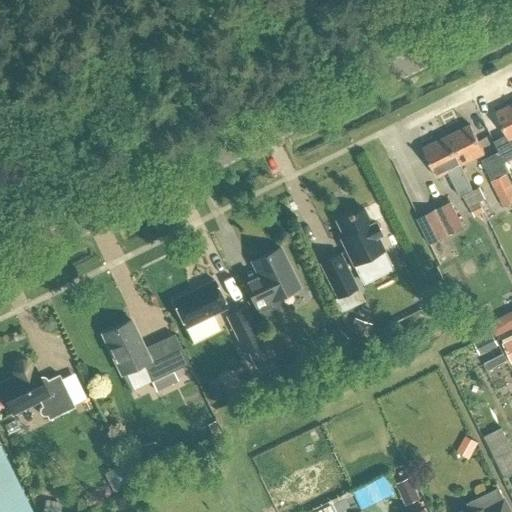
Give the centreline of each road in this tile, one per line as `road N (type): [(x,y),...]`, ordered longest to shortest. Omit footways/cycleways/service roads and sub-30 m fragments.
road 1 (tertiary): [(0,264),(511,14)]
road 2 (residential): [(511,70),(403,124)]
